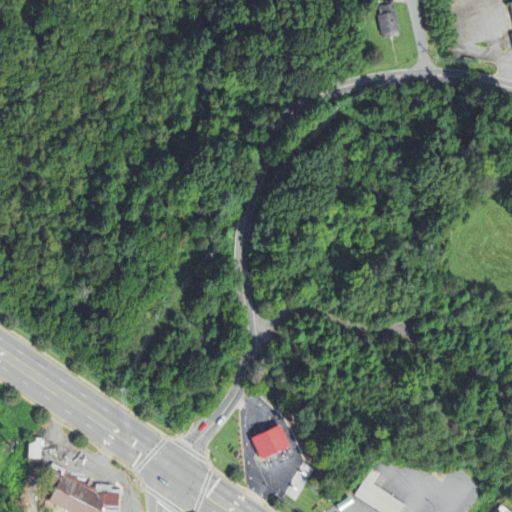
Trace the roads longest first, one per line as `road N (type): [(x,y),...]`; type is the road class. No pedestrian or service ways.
road 1 (residential): [(511,87),(447,76),(370,81),(319,96),(284,123),(260,169),(242,233),(250,348),(243,381),(173,469)]
road 2 (track): [(249,332),(303,308),(373,327),(409,314),(392,277),(312,244)]
road 3 (primary): [(235,511),(0,352)]
